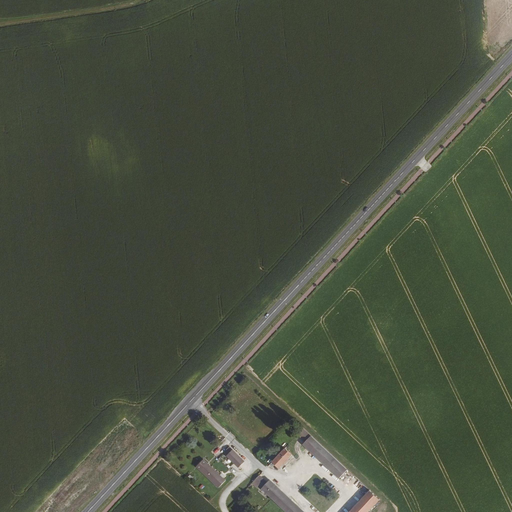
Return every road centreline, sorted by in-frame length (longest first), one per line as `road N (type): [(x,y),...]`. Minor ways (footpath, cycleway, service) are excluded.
road 1 (primary): [(89,511),(511,57)]
road 2 (track): [(124,0),(0,23)]
